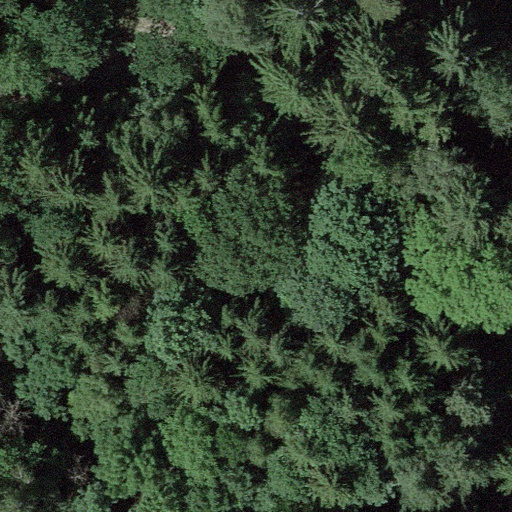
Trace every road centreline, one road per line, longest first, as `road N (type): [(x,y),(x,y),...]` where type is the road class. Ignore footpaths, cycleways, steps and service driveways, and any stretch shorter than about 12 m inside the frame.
road 1 (track): [(511,317),(176,0)]
road 2 (track): [(0,92),(286,0)]
